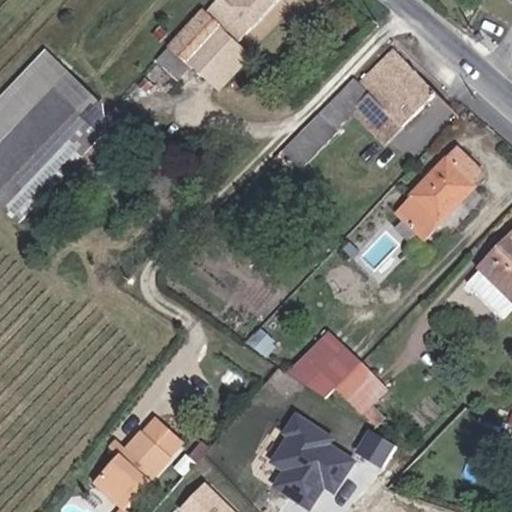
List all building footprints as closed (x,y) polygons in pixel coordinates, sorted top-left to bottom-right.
[(215,0),(168,49),(188,68),(192,72),(224,39),(231,47),(276,0),(215,0)] [(435,94),(389,46),(355,79),(402,127),(435,94)] [(175,81),(188,68),(168,49),(157,62),(175,81)] [(0,204),(8,212),(25,227),(108,142),(88,124),(103,108),(50,59),(0,113),(0,204)] [(355,79),(282,152),(301,172),(336,137),(332,133),(350,113),(384,146),(402,127),(355,79)] [(412,198),(439,224),(473,189),(467,183),(475,174),(456,155),(447,164),(444,161),(409,194),(412,198)] [(439,224),(412,198),(397,214),(424,240),(439,224)] [(501,318),(511,307),(511,233),(478,268),(482,273),(469,286),(501,318)] [(242,347),(280,372),(285,376),(299,362),(259,329),(242,347)] [(330,331),(299,362),(285,376),(324,401),(334,390),(361,362),(330,331)] [(404,406),(361,362),(334,390),(378,432),(404,406)] [(325,486),(336,493),(360,452),(294,414),(267,460),(282,468),(272,485),(312,508),(325,486)] [(147,438),(103,488),(129,511),(140,511),(180,465),(177,462),(190,448),(163,425),(151,439),(147,438)] [(239,511),(207,478),(178,506),(183,511),(239,511)] [(398,511),(404,498),(381,490),(373,511),(398,511)]
